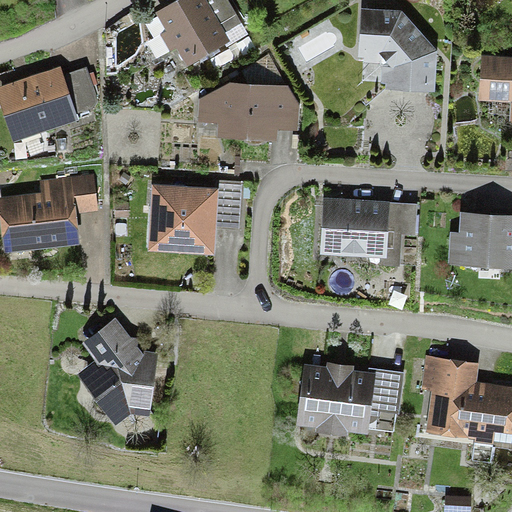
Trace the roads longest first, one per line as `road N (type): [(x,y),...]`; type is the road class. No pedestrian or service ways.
road 1 (residential): [(511,342),(421,326),(0,292)]
road 2 (unclassified): [(0,486),(151,511)]
road 3 (residential): [(0,59),(116,0)]
